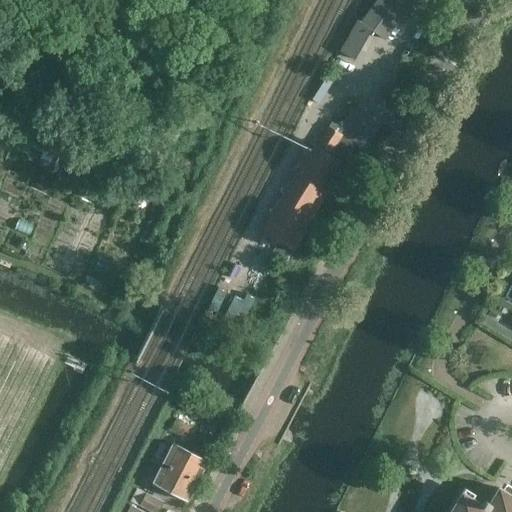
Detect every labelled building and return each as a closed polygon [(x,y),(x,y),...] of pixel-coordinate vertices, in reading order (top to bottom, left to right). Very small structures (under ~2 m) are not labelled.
[(375,0),(359,21),(369,29),(382,40),(409,1),(414,4),(416,0),(375,0)] [(369,29),(359,21),(356,19),(338,51),(352,59),(369,29)] [(277,245),(268,258),(290,270),(298,256),(292,252),(310,217),(316,206),(343,163),(343,162),(355,143),(329,125),(284,194),(262,236),(277,245)] [(47,390),(53,374),(42,370),(36,387),(47,390)] [(168,431),(182,438),(189,428),(175,420),(168,431)] [(161,463),(196,481),(206,461),(172,442),(161,463)] [(196,481),(161,463),(151,483),(186,501),(196,481)] [(511,511),(511,496),(498,487),(488,503),(484,500),(481,505),(470,498),(461,511),(511,511)] [(139,505),(152,511),(158,511),(163,502),(145,494),(139,505)]
